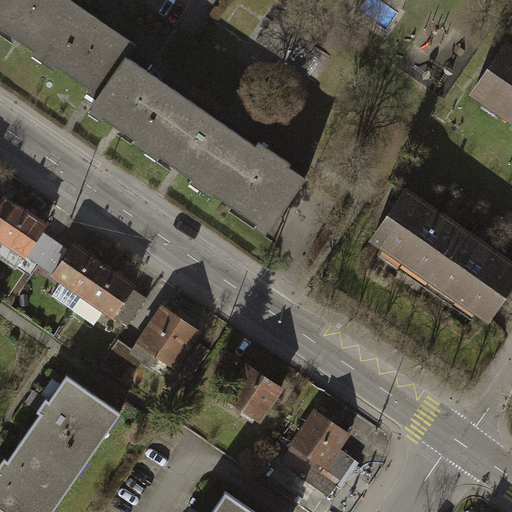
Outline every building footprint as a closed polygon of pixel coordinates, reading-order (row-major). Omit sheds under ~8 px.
[(0,0),(0,37),(32,59),(72,0),(0,0)] [(127,49),(134,38),(78,0),(72,0),(32,59),(91,100),(127,49)] [(511,115),(511,49),(509,47),(477,91),(511,115)] [(144,151),(187,90),(127,49),(91,100),(85,111),(144,151)] [(203,192),(246,130),(187,90),(144,151),(203,192)] [(263,233),(305,171),(246,130),(203,192),(263,233)] [(0,225),(17,202),(0,189),(0,225)] [(428,277),(462,229),(409,193),(376,241),(428,277)] [(0,225),(0,240),(23,256),(46,223),(17,202),(0,225)] [(480,314),(511,268),(511,264),(462,229),(428,277),(480,314)] [(63,282),(84,297),(107,263),(78,242),(54,276),(63,282)] [(105,312),(113,317),(133,290),(137,284),(107,263),(84,297),(105,312)] [(74,310),(84,297),(63,282),(54,295),(74,310)] [(133,290),(113,317),(123,324),(142,297),(133,290)] [(105,312),(84,297),(74,310),(96,325),(105,312)] [(164,305),(138,342),(174,368),(201,331),(164,305)] [(130,346),(119,339),(101,367),(112,374),(130,346)] [(224,372),(240,351),(230,344),(214,365),(224,372)] [(245,354),(219,390),(255,416),(281,380),(245,354)] [(70,375),(27,435),(73,468),(116,408),(70,375)] [(314,405),(278,454),(335,495),(364,456),(341,440),(348,429),(314,405)] [(27,435),(0,472),(0,505),(9,511),(41,511),(73,468),(27,435)] [(260,511),(228,490),(213,511),(260,511)]
